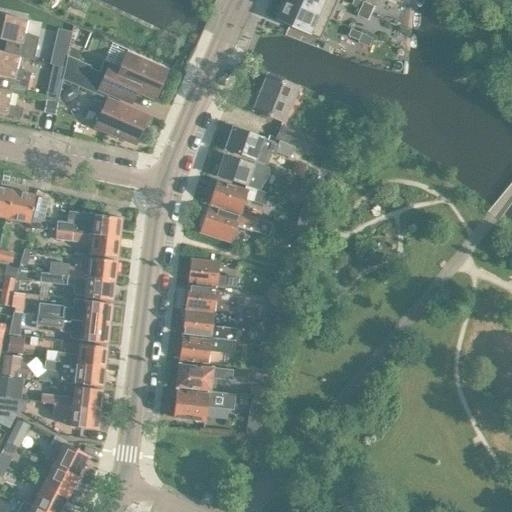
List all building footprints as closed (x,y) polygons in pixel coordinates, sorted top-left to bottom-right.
[(289,0),(285,0),(286,0),(277,20),(321,39),(330,18),(289,0)] [(285,0),(286,0),(285,0),(289,0),(330,18),(337,0),(285,0)] [(361,0),(353,0),(352,4),(360,8),(363,1),(361,0)] [(374,6),(363,1),(360,8),(371,13),(374,6)] [(371,13),(360,8),(357,15),(368,20),(371,13)] [(3,53),(19,57),(33,60),(38,37),(24,34),(27,20),(0,14),(0,39),(6,41),(3,53)] [(362,33),(352,28),(347,39),(357,44),(362,33)] [(0,89),(11,92),(11,93),(25,96),(30,72),(16,69),(19,57),(3,53),(0,51),(0,89)] [(98,89),(125,100),(130,88),(155,98),(166,71),(126,54),(119,70),(108,65),(98,89)] [(52,64),(44,99),(57,102),(61,80),(62,79),(61,79),(60,79),(63,67),(52,64)] [(253,110),(282,122),(296,87),(267,75),(266,78),(263,77),(258,88),(261,89),(253,110)] [(70,100),(72,81),(62,80),(60,99),(70,100)] [(0,89),(0,114),(20,118),(22,108),(8,105),(11,93),(11,92),(0,89)] [(83,118),(95,123),(94,126),(135,144),(147,117),(106,99),(99,114),(87,109),(83,118)] [(279,140),(278,141),(293,147),(294,146),(308,152),(313,139),(280,125),(275,138),(279,140)] [(293,147),(278,141),(277,145),(273,143),(274,142),(233,127),(229,137),(228,136),(224,146),(226,147),(225,150),(266,164),(270,154),(275,151),(290,156),(293,147)] [(217,176),(256,189),(258,190),(258,187),(267,176),(267,168),(224,154),(221,163),(219,163),(215,173),(218,174),(217,176)] [(300,190),(310,194),(316,181),(306,176),(300,190)] [(209,203),(239,212),(240,213),(247,190),(216,181),(213,190),(210,191),(208,197),(210,201),(209,203)] [(0,184),(0,214),(31,219),(35,188),(0,184)] [(258,190),(256,189),(252,200),(269,205),(273,195),(258,190)] [(32,218),(43,220),(48,199),(37,196),(32,218)] [(240,213),(239,212),(237,216),(208,207),(204,218),(201,219),(199,226),(201,229),(200,232),(229,241),(234,226),(244,229),(246,224),(253,226),(252,230),(268,235),(272,223),(240,213)] [(56,222),(55,230),(119,238),(121,218),(74,212),(72,224),(56,222)] [(119,238),(55,230),(54,239),(90,243),(89,254),(117,257),(119,238)] [(23,248),(19,263),(25,265),(29,249),(23,248)] [(47,264),(46,273),(114,281),(116,261),(89,258),(88,269),(68,266),(47,264)] [(186,270),(188,273),(187,282),(236,287),(237,278),(217,276),(219,262),(190,259),(190,261),(187,263),(186,270)] [(114,281),(46,273),(40,272),(39,282),(66,284),(73,285),(72,292),(75,295),(84,296),(84,297),(112,300),(114,281)] [(182,304),(185,307),(184,309),(213,312),(214,300),(234,302),(235,293),(215,291),(216,289),(187,286),(186,295),(183,297),(182,304)] [(281,312),(279,324),(284,324),(287,314),(286,314),(290,298),(276,296),(274,311),(281,312)] [(38,306),(37,316),(109,324),(111,304),(84,301),(83,312),(63,310),(63,309),(38,306)] [(213,313),(184,310),(184,312),(181,314),(180,321),(183,323),(182,333),(210,336),(210,335),(214,335),(214,338),(234,341),(236,329),(211,326),(213,313)] [(11,317),(8,334),(18,335),(19,335),(22,313),(12,311),(11,317)] [(109,324),(37,316),(36,315),(35,324),(61,327),(61,326),(71,327),(70,337),(80,338),(80,340),(107,343),(109,324)] [(259,318),(259,335),(270,335),(270,318),(259,318)] [(267,347),(276,348),(279,324),(273,323),(271,337),(268,337),(267,347)] [(8,334),(5,349),(22,352),(24,336),(8,334)] [(234,341),(214,338),(213,342),(210,341),(210,340),(181,337),(180,346),(177,348),(176,355),(179,358),(179,360),(207,363),(209,350),(233,353),(234,341)] [(58,352),(57,361),(104,367),(106,347),(79,344),(78,355),(58,352)] [(4,354),(0,370),(0,375),(28,378),(28,370),(17,368),(18,355),(4,354)] [(262,358),(260,370),(272,371),(273,372),(275,360),(262,358)] [(57,361),(45,360),(44,368),(61,370),(60,381),(102,386),(104,367),(57,361)] [(231,370),(211,368),(178,364),(177,374),(174,376),(173,382),(175,385),(175,387),(209,391),(210,377),(230,379),(231,370)] [(0,396),(14,398),(16,378),(0,375),(0,396)] [(40,403),(52,404),(100,410),(102,390),(74,387),(73,398),(41,394),(40,403)] [(249,387),(248,396),(257,396),(265,398),(266,389),(249,387)] [(234,394),(207,391),(207,395),(175,391),(174,402),(170,404),(170,411),(172,414),(172,417),(192,419),(196,422),(200,420),(204,420),(206,407),(227,409),(228,402),(233,403),(234,394)] [(0,423),(8,428),(15,413),(0,400),(0,423)] [(100,410),(52,404),(51,413),(71,415),(70,426),(97,429),(100,410)] [(12,429),(23,435),(27,425),(17,420),(12,429)] [(245,429),(244,437),(259,440),(260,435),(261,424),(246,422),(245,429)] [(59,452),(52,465),(77,477),(88,456),(64,443),(65,442),(54,436),(49,447),(59,452)] [(6,441),(3,448),(13,453),(17,447),(6,441)] [(0,452),(0,453),(0,463),(7,467),(11,458),(0,452)] [(52,465),(42,485),(67,498),(77,477),(52,465)] [(42,485),(31,506),(43,511),(59,511),(67,498),(42,485)] [(17,511),(43,511),(31,506),(22,501),(17,511)]
